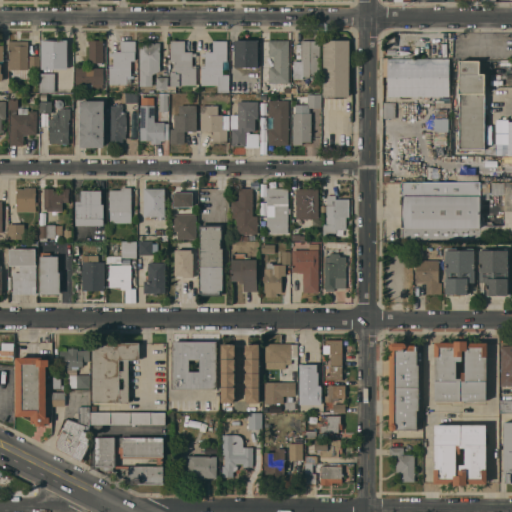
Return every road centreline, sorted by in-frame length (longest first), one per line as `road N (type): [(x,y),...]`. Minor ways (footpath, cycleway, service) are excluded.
road 1 (residential): [(511,325),(0,319)]
road 2 (residential): [(511,14),(0,11)]
road 3 (tertiary): [(371,0),(368,511)]
road 4 (residential): [(511,508),(0,507)]
road 5 (residential): [(370,166),(0,166)]
road 6 (primary): [(129,511),(0,444)]
